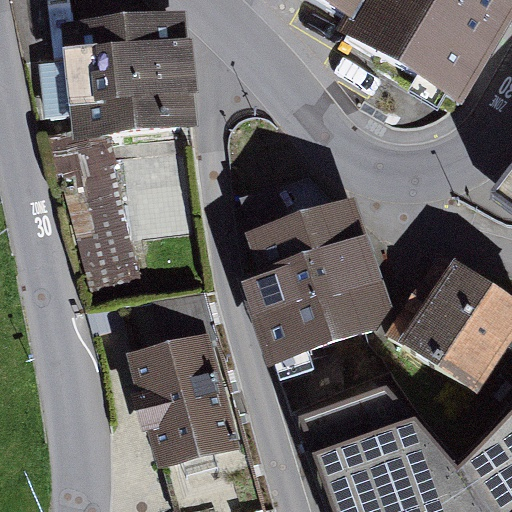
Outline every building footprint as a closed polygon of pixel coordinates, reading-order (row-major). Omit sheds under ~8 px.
[(511,0),(307,0),(352,26),(343,42),(377,61),(376,72),(408,90),(413,81),(458,107),(511,12),(511,0)] [(183,24),(80,35),(81,62),(70,62),(74,109),(86,109),(89,140),(193,129),(183,24)] [(257,244),(254,246),(267,286),(246,292),(273,366),(371,334),(382,314),(350,214),(330,220),(324,199),(309,184),(264,199),(265,202),(244,208),(257,244)] [(511,337),(511,310),(440,263),(390,339),(474,395),(511,337)] [(168,357),(123,369),(154,482),(238,460),(196,306),(157,317),(168,357)] [(511,511),(511,423),(458,479),(387,396),(299,427),(329,511),(511,511)]
